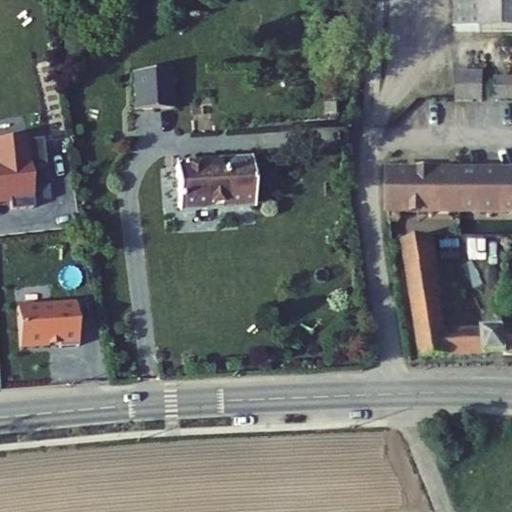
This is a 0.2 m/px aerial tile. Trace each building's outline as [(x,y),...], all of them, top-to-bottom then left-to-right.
[(511,31),(511,0),(463,0),(463,31),(511,31)] [(131,107),(171,106),(170,68),(130,69),(131,107)] [(455,100),(484,99),(482,70),(454,71),(455,100)] [(250,155),(174,160),(175,166),(250,161),(250,155)] [(250,161),(175,166),(177,207),(252,203),(250,161)] [(511,178),(455,180),(455,215),(511,214),(511,178)] [(386,180),(387,215),(455,215),(455,180),(386,180)] [(252,203),(177,207),(178,214),(253,209),(252,203)] [(448,327),(431,239),(400,245),(422,362),(453,356),(488,355),(484,327),(448,327)] [(72,347),(69,304),(11,307),(13,347),(53,345),(53,348),(72,347)] [(511,325),(502,326),(507,354),(511,354),(511,325)] [(507,354),(502,326),(484,327),(488,355),(507,354)]
